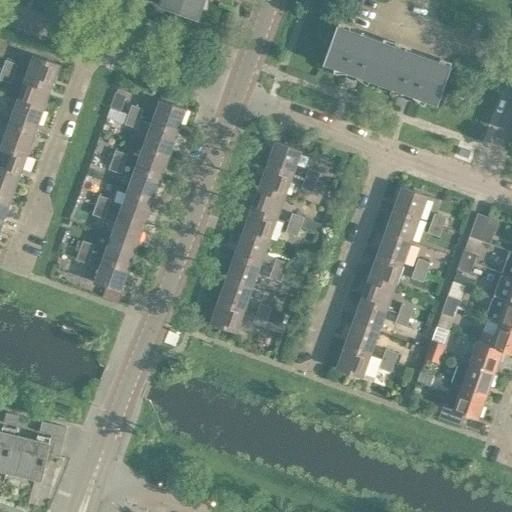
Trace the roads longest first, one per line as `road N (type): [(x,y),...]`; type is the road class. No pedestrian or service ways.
road 1 (tertiary): [(93,478),(236,94)]
road 2 (residential): [(311,365),(389,149)]
road 3 (residential): [(16,258),(92,44)]
road 4 (residential): [(389,149),(236,94)]
road 5 (residential): [(236,94),(118,52)]
